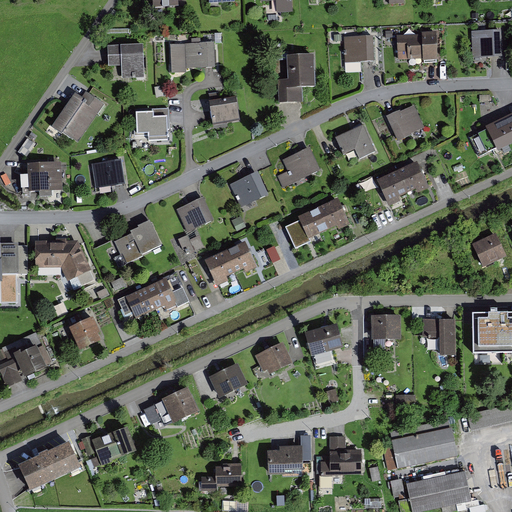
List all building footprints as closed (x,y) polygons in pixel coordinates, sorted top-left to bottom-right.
[(293,0),(262,0),(262,1),(271,0),(277,0),(278,13),(294,12),(293,0)] [(489,33),(473,34),(474,57),(490,56),(490,58),(505,57),(503,29),(489,30),(489,33)] [(438,33),(423,33),(423,36),(398,37),(399,60),(424,59),(424,62),(439,61),(438,33)] [(376,63),(375,36),(361,36),(361,39),(346,40),(347,61),(362,60),(362,63),(376,63)] [(202,42),(202,44),(171,45),(172,68),(187,67),(203,66),(203,68),(216,68),(215,42),(202,42)] [(146,78),(144,45),(108,48),(110,65),(122,65),(123,78),(132,77),(132,80),(134,80),(134,78),(146,78)] [(289,53),(276,54),(277,62),(289,61),(289,59),(289,53)] [(303,88),(317,87),(316,57),(289,59),(289,61),(290,79),(280,80),(281,103),(304,101),(303,88)] [(106,105),(91,95),(86,103),(74,95),(52,128),(61,134),(62,132),(80,143),(106,105)] [(223,99),(209,101),(213,125),(227,122),(227,125),(242,123),(238,99),(223,101),(223,99)] [(401,111),(388,117),(400,142),(412,136),(411,134),(426,127),(417,106),(402,113),(401,111)] [(170,108),(153,109),(154,113),(135,114),(137,138),(148,137),(148,141),(169,140),(168,130),(171,130),(170,108)] [(487,131),(473,138),(482,155),(496,148),(498,151),(511,144),(511,126),(507,117),(486,128),(487,131)] [(356,130),(338,139),(345,154),(356,149),(361,159),(377,152),(365,126),(356,130)] [(28,140),(19,153),(27,158),(36,145),(28,140)] [(300,155),(286,161),(295,181),(309,174),(310,177),(322,171),(311,147),(299,153),(300,155)] [(110,164),(94,166),(98,187),(113,185),(114,187),(126,185),(122,160),(109,162),(110,164)] [(26,164),(28,193),(39,192),(39,198),(50,197),(50,188),(62,187),(60,165),(42,166),(42,163),(26,164)] [(418,163),(398,173),(407,193),(416,189),(418,193),(430,187),(418,163)] [(270,195),(258,171),(246,177),(247,179),(232,186),(242,206),(257,199),(258,201),(270,195)] [(288,173),(281,177),(285,186),(292,182),(288,173)] [(398,173),(378,183),(389,207),(401,201),(399,197),(407,193),(398,173)] [(193,204),(179,211),(189,231),(203,224),(204,226),(215,221),(204,197),(192,203),(193,204)] [(338,200),(319,209),(329,230),(338,225),(340,230),(350,225),(338,200)] [(319,209),(300,218),(301,222),(312,243),(321,238),(320,234),(329,230),(319,209)] [(163,246),(151,220),(138,226),(140,229),(132,233),(132,234),(133,236),(119,243),(130,264),(146,256),(145,254),(163,246)] [(301,222),(283,231),(296,256),(314,247),(312,243),(301,222)] [(116,258),(121,268),(130,264),(119,243),(133,236),(132,234),(116,242),(122,255),(116,258)] [(507,258),(496,234),(473,244),(483,268),(507,258)] [(188,237),(180,241),(188,256),(204,247),(199,236),(190,240),(188,237)] [(77,243),(37,244),(38,267),(62,266),(69,280),(78,277),(82,286),(95,280),(77,243)] [(19,273),(18,244),(0,244),(0,254),(1,273),(19,273)] [(246,244),(226,254),(235,273),(244,269),(246,274),(258,268),(246,244)] [(226,254),(206,263),(218,287),(229,281),(227,278),(235,273),(226,254)] [(191,303),(184,288),(174,294),(172,291),(184,285),(178,272),(165,279),(166,280),(149,288),(159,309),(175,301),(179,309),(191,303)] [(120,302),(124,309),(121,311),(124,318),(127,317),(129,323),(159,309),(149,288),(120,302)] [(107,290),(100,294),(102,298),(109,295),(107,290)] [(20,310),(3,318),(12,338),(29,331),(20,310)] [(511,350),(511,312),(481,313),(483,352),(511,350)] [(402,316),(372,317),(373,341),(375,341),(375,350),(390,349),(390,341),(402,340),(402,316)] [(101,332),(95,319),(73,329),(83,351),(102,342),(98,334),(101,332)] [(439,321),(424,320),(424,337),(439,337),(440,356),(457,355),(456,321),(439,321)] [(345,348),(338,326),(307,334),(317,370),(338,365),(335,351),(345,348)] [(37,333),(4,349),(10,362),(14,360),(12,355),(17,352),(18,354),(36,346),(37,349),(43,346),(37,333)] [(293,364),(284,344),(256,356),(263,373),(268,371),(269,375),(293,364)] [(17,352),(12,355),(14,360),(10,362),(0,366),(0,370),(8,388),(23,381),(20,374),(26,372),(28,376),(46,368),(45,366),(53,363),(45,345),(43,346),(37,349),(36,346),(18,354),(17,352)] [(393,362),(383,363),(383,371),(394,369),(393,362)] [(239,364),(211,378),(221,398),(249,385),(239,364)] [(162,403),(144,411),(151,425),(154,424),(157,430),(198,412),(188,388),(161,400),(162,403)] [(338,390),(329,392),(332,403),(340,401),(338,390)] [(399,396),(399,408),(416,408),(416,396),(399,396)] [(483,400),(470,403),(472,411),(485,408),(483,400)] [(511,405),(468,417),(472,432),(511,422),(511,405)] [(451,421),(394,433),(396,445),(388,447),(392,470),(458,456),(451,421)] [(92,437),(84,440),(90,455),(95,453),(100,468),(137,453),(128,429),(94,442),(92,437)] [(347,438),(332,438),(332,453),(348,453),(347,438)] [(82,467),(71,444),(46,455),(44,452),(35,457),(36,459),(19,467),(30,490),(82,467)] [(304,470),(303,449),(280,449),(280,452),(269,453),(269,476),(284,476),(284,471),(304,470)] [(363,474),(363,453),(348,453),(332,453),(331,453),(331,462),(322,462),(322,477),(332,477),(332,475),(363,474)] [(244,486),(243,465),(224,466),(224,468),(216,468),(217,477),(204,478),(204,492),(218,492),(218,487),(244,486)] [(465,473),(408,485),(411,500),(401,502),(402,511),(423,511),(445,507),(446,511),(456,511),(460,511),(458,505),(472,502),(465,473)] [(382,498),(366,499),(367,509),(353,510),(353,511),(360,511),(383,510),(382,498)] [(236,511),(249,511),(250,503),(237,502),(236,511)]
